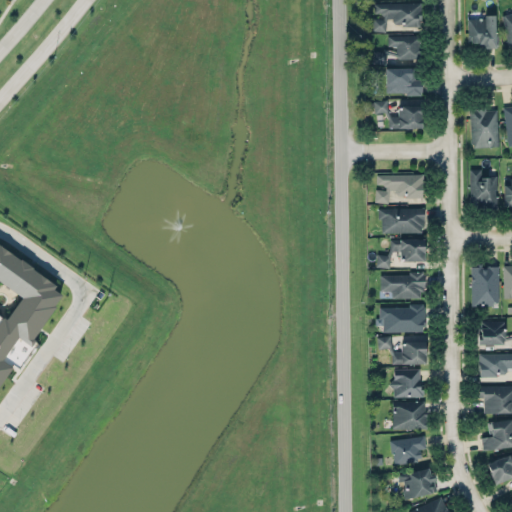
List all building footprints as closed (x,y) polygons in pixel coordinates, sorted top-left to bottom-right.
[(420,24),(421,3),(373,2),(373,16),(371,16),(371,31),(385,31),(385,23),(420,24)] [(501,14),(511,11),(511,45),(509,46),(501,14)] [(495,16),(466,17),(467,43),(480,42),(480,47),(496,47),(495,16)] [(387,35),(387,46),(396,45),(396,58),(419,58),(418,34),(387,35)] [(385,64),(386,51),(372,51),(371,63),(385,64)] [(414,66),(411,66),(410,65),(385,65),(385,91),(405,91),(407,94),(420,93),(420,86),(421,86),(421,78),(414,78),(414,66)] [(496,108),(498,143),(494,144),(490,145),(473,146),(472,143),(471,142),(468,108),(475,107),(475,106),(482,106),(482,105),(484,105),(485,105),(485,108),(496,108)] [(511,105),(501,107),(507,146),(511,145),(511,105)] [(480,169),(469,168),(468,207),(495,207),(496,176),(480,176),(480,169)] [(375,174),(375,184),(384,184),(384,189),(374,189),(374,202),(388,202),(388,195),(422,195),(422,174),(375,174)] [(511,207),(511,202),(503,202),(503,182),(509,182),(509,176),(511,176),(511,207)] [(377,207),(424,205),(424,219),(423,220),(423,225),(421,225),(421,231),(381,231),(380,218),(377,217),(377,207)] [(375,264),(389,266),(390,255),(392,250),(399,250),(399,256),(402,258),(423,258),(423,236),(399,236),(399,237),(389,238),(389,246),(386,253),(376,252),(375,264)] [(0,242),(55,280),(54,284),(61,291),(54,299),(55,302),(30,336),(17,327),(0,351),(0,353),(10,361),(0,374),(0,242)] [(469,264),(470,305),(493,304),(493,301),(499,301),(498,263),(492,264),(490,264),(490,262),(486,262),(486,264),(480,264),(480,261),(475,261),(475,263),(469,264)] [(503,298),(511,297),(511,264),(502,264),(503,298)] [(379,273),(379,291),(391,290),(391,298),(423,297),(422,272),(379,273)] [(376,306),(377,324),(382,324),(382,331),(424,330),(423,305),(376,306)] [(511,334),(502,335),(502,320),(477,321),(478,344),(511,342),(511,334)] [(375,335),(376,348),(390,348),(390,335),(375,335)] [(424,341),(401,341),(401,351),(390,352),(390,364),(425,363),(424,341)] [(477,352),(511,352),(511,367),(506,367),(507,370),(504,372),(496,373),(496,375),(479,375),(479,370),(477,370),(477,352)] [(418,368),(391,368),(392,397),(423,396),(422,383),(419,383),(418,368)] [(511,384),(477,385),(478,396),(482,396),(483,413),(511,412),(511,384)] [(391,401),(392,428),(425,428),(425,400),(391,401)] [(480,435),(482,449),(511,444),(511,423),(511,417),(487,421),(489,434),(480,435)] [(388,438),(423,433),(425,446),(418,447),(416,449),(419,448),(421,456),(417,456),(417,459),(393,462),(391,451),(390,452),(388,438)] [(511,450),(485,459),(489,470),(490,475),(492,474),(494,481),(511,474),(511,470),(511,467),(511,466),(511,450)] [(404,498),(436,491),(430,466),(398,474),(404,498)] [(447,511),(440,495),(407,511),(447,511)]
